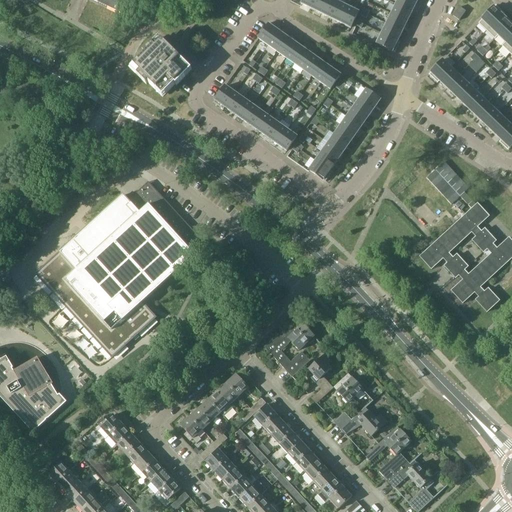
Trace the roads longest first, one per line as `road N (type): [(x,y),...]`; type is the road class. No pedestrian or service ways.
road 1 (tertiary): [(303,241),(160,129),(0,46)]
road 2 (residential): [(331,207),(195,103),(259,2),(277,14)]
road 3 (residential): [(222,511),(147,431),(233,352)]
road 4 (tertiary): [(479,422),(329,263)]
road 5 (residential): [(379,511),(233,352)]
road 6 (residential): [(401,95),(277,14)]
road 7 (residential): [(331,207),(366,166),(401,95)]
road 8 (residential): [(511,168),(401,95)]
road 9 (residential): [(233,352),(329,263)]
